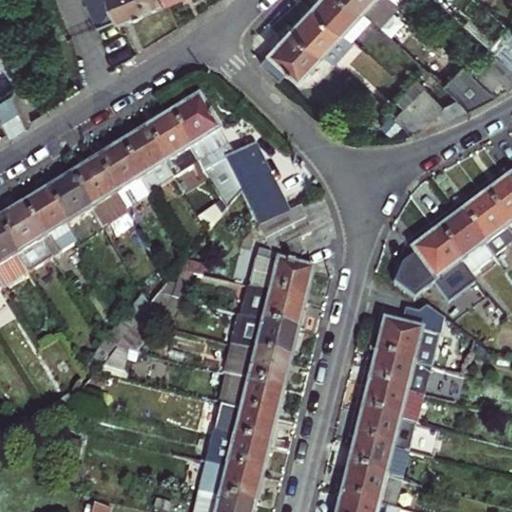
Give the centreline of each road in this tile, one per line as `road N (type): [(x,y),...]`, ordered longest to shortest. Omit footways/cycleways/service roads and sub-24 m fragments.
road 1 (residential): [(360,189),(366,229),(295,511)]
road 2 (residential): [(0,164),(201,39)]
road 3 (residential): [(201,39),(360,189)]
road 4 (residential): [(360,189),(511,106)]
